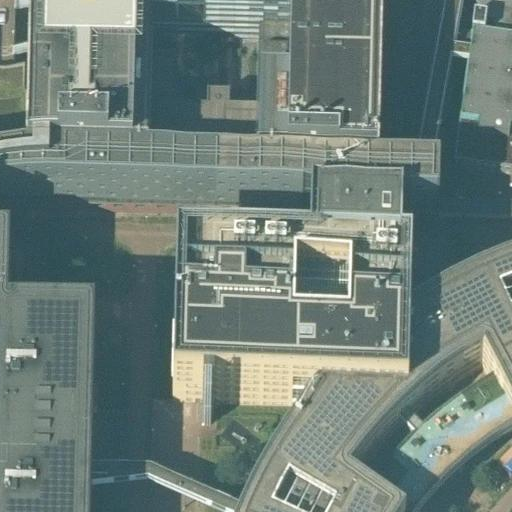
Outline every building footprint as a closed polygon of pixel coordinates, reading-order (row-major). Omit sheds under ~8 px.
[(0,511),(90,511),(91,496),(91,477),(95,331),(8,329),(10,254),(0,253),(0,207),(212,213),(284,215),(310,216),(309,260),(176,257),(173,403),(173,405),(174,405),(215,406),(317,408),(309,417),(302,425),(296,434),(289,443),(283,452),(276,461),(271,471),(265,480),(259,490),(254,500),(249,510),(247,511),(417,511),(418,511),(400,498),(394,492),(381,482),(378,487),(374,492),(370,497),(366,502),(349,490),(356,481),(363,472),(370,463),(373,459),(377,455),(381,451),(385,447),(388,442),(392,438),(396,435),(401,431),(405,427),(409,423),(413,419),(417,416),(422,412),(426,409),(431,405),(435,402),(440,398),(444,395),(449,392),(453,389),(463,383),(472,377),(482,371),(492,390),(487,393),(481,396),(476,399),(471,403),(479,416),(484,423),(496,442),(501,439),(506,436),(511,434),(511,432),(511,274),(505,278),(495,282),(485,286),(475,290),(465,295),(455,300),(446,305),(436,310),(427,315),(418,321),(409,327),(410,263),(400,263),(401,218),(411,219),(412,219),(423,238),(435,231),(428,219),(438,219),(438,218),(438,203),(439,183),(430,182),(414,182),(409,182),(376,181),(376,180),(378,180),(382,0),(30,0),(27,134),(26,172),(0,171),(0,511)] [(446,0),(414,182),(430,182),(452,55),(469,57),(470,45),(452,43),(460,0),(446,0)] [(511,0),(475,0),(474,13),(498,42),(471,39),(470,45),(469,57),(454,170),(511,177),(511,0)] [(438,218),(438,219),(511,221),(511,203),(438,203),(438,218)] [(511,453),(508,447),(479,467),(492,485),(511,471),(511,453)] [(256,486),(256,467),(239,467),(239,486),(256,486)] [(197,511),(129,483),(91,477),(91,496),(129,499),(158,511),(197,511)]
